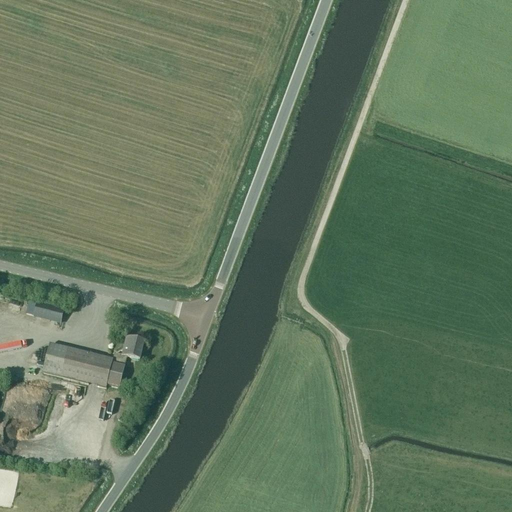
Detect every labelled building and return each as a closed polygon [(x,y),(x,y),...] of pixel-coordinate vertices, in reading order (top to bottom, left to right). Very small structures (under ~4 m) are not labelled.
[(15,310),(23,311),(25,300),(16,299),(15,310)] [(60,325),(64,310),(37,303),(33,318),(60,325)] [(7,314),(5,320),(37,328),(38,322),(7,314)] [(124,367),(127,358),(140,361),(144,343),(126,339),(122,356),(114,354),(113,361),(68,350),(49,346),(42,374),(106,390),(106,387),(119,390),(124,367)] [(125,400),(113,398),(111,410),(123,412),(125,400)]
